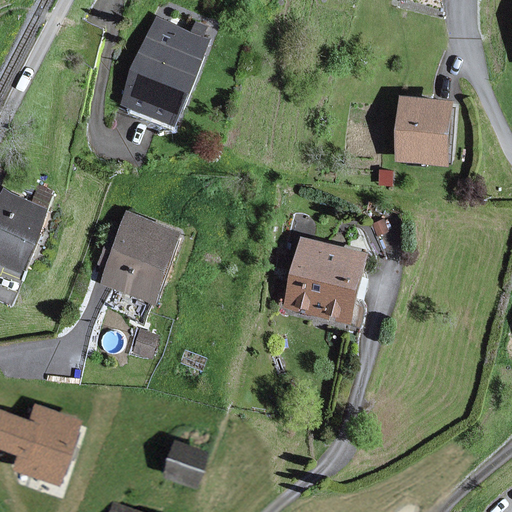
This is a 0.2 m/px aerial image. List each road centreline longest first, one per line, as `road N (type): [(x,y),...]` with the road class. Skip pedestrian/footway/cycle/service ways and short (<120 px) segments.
road 1 (residential): [(270,511),(340,441),(372,350),(381,269)]
road 2 (residential): [(511,150),(468,55),(458,0)]
road 3 (residential): [(67,0),(0,132)]
